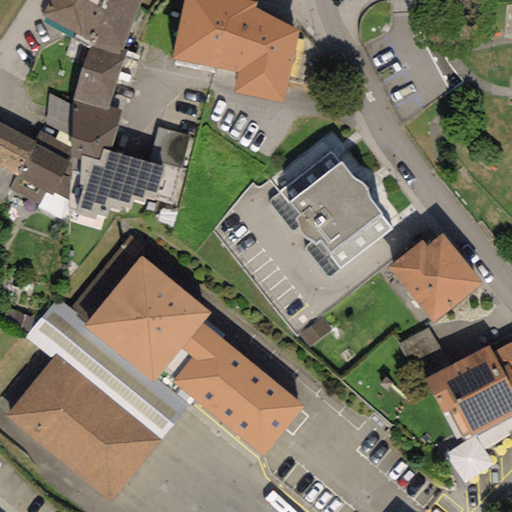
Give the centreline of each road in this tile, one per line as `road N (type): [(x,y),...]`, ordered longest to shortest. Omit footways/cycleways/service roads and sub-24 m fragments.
road 1 (residential): [(322,0),(387,135),(511,292)]
road 2 (unknown): [(126,100),(158,77),(200,77),(311,101),(370,99)]
